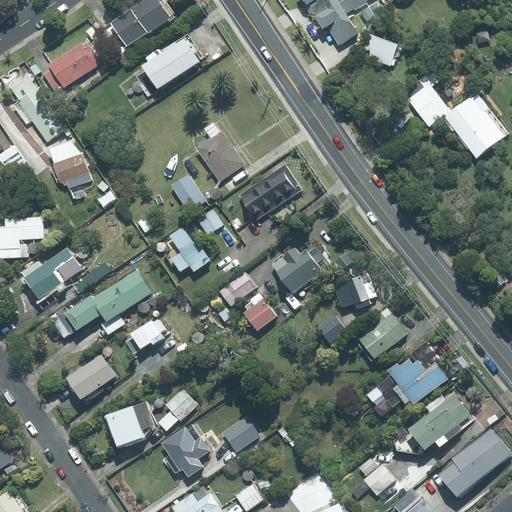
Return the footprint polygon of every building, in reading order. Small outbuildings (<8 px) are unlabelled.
[(153,0),(119,23),(135,46),(177,17),(171,8),(176,5),(172,0),(153,0)] [(303,0),(315,18),(319,15),(342,49),(365,34),(353,15),(376,0),(303,0)] [(90,31),(96,39),(102,35),(95,27),(90,31)] [(161,51),(146,60),(151,67),(154,66),(169,89),(210,61),(195,38),(166,57),(161,51)] [(395,49),(368,40),(369,61),(389,68),(390,67),(393,68),(395,63),(391,62),(395,49)] [(218,42),(207,50),(215,62),(227,54),(218,42)] [(57,67),(47,73),(60,91),(69,85),(71,88),(102,66),(101,65),(105,61),(92,43),(89,46),(87,43),(56,65),(57,67)] [(133,60),(129,63),(133,69),(145,61),(139,53),(132,58),(133,60)] [(42,90),(24,101),(51,142),(69,131),(42,90)] [(424,92),(409,104),(428,129),(444,117),(424,92)] [(444,121),(475,162),(503,141),(484,116),(481,117),(470,102),(444,121)] [(203,148),(226,181),(250,165),(227,131),(226,132),(220,123),(210,130),(216,139),(203,148)] [(55,150),(61,166),(51,170),(56,185),(67,181),(69,186),(73,184),(74,188),(96,180),(93,173),(96,172),(89,153),(82,156),(77,142),(55,150)] [(19,145),(2,155),(13,172),(22,167),(26,173),(33,169),(29,162),(19,145)] [(290,165),(245,195),(262,220),(307,190),(290,165)] [(177,186),(194,212),(211,201),(194,175),(177,186)] [(106,182),(101,187),(107,192),(112,187),(106,182)] [(217,210),(202,220),(213,235),(228,225),(217,210)] [(141,222),(149,232),(157,227),(149,216),(141,222)] [(26,248),(26,240),(48,239),(47,217),(12,219),(12,226),(0,227),(1,239),(0,239),(0,258),(26,257),(25,248),(26,248)] [(188,252),(179,259),(187,271),(197,265),(201,271),(217,260),(203,240),(200,242),(189,226),(176,235),(188,252)] [(301,247),(278,265),(306,299),(312,294),(307,288),(330,270),(312,248),(306,253),(301,247)] [(75,287),(72,282),(90,269),(74,248),(50,266),(46,260),(31,271),(50,298),(65,287),(69,292),(75,287)] [(350,256),(343,261),(350,271),(357,266),(350,256)] [(102,269),(78,286),(83,293),(101,281),(100,280),(107,275),(102,269)] [(111,313),(115,319),(107,325),(114,335),(129,324),(124,316),(158,293),(143,270),(103,297),(101,294),(75,312),(70,306),(61,313),(76,335),(86,328),(87,330),(111,313)] [(250,272),(232,286),(244,300),(261,286),(250,272)] [(365,275),(340,286),(349,306),(360,301),(364,310),(377,304),(375,299),(383,296),(377,282),(369,286),(365,275)] [(260,306),(252,312),(265,330),(283,316),(269,298),(268,299),(263,293),(255,299),(260,306)] [(372,325),(377,330),(368,337),(385,357),(415,333),(398,312),(395,315),(391,309),(372,325)] [(340,315),(324,328),(336,344),(352,331),(340,315)] [(172,337),(169,332),(173,329),(165,319),(160,322),(159,320),(140,333),(141,334),(130,342),(139,354),(150,347),(151,348),(161,341),(163,344),(172,337)] [(426,361),(435,353),(427,343),(414,353),(422,363),(419,365),(415,359),(406,366),(403,363),(395,370),(406,384),(394,394),(400,402),(409,395),(415,404),(421,399),(424,403),(455,379),(442,362),(433,370),(426,361)] [(110,355),(78,377),(92,399),(125,376),(110,355)] [(382,385),(373,394),(381,402),(390,393),(382,385)] [(170,405),(176,411),(164,422),(175,433),(203,406),(186,389),(170,405)] [(466,424),(477,413),(458,393),(450,401),(444,396),(432,407),(437,411),(418,429),(437,449),(446,441),(451,446),(470,428),(466,424)] [(289,420),(300,409),(290,399),(279,410),(289,420)] [(155,436),(152,429),(163,425),(154,400),(115,415),(128,447),(155,436)] [(356,404),(344,415),(354,426),(360,421),(357,417),(363,412),(356,404)] [(251,416),(228,432),(242,452),(265,436),(251,416)] [(190,427),(167,443),(188,471),(190,468),(197,477),(211,466),(205,458),(217,450),(208,437),(206,438),(197,425),(192,429),(190,427)] [(511,448),(494,428),(460,457),(464,461),(450,473),(470,496),(511,460),(511,448)] [(0,470),(1,470),(2,472),(17,461),(9,450),(0,456),(0,470)] [(374,458),(364,467),(371,475),(382,467),(374,458)] [(386,465),(369,480),(383,495),(400,480),(386,465)] [(272,479),(263,483),(265,490),(275,486),(272,479)] [(259,484),(242,495),(253,511),(270,499),(259,484)] [(209,486),(179,507),(181,511),(229,511),(230,511),(216,493),(214,494),(209,486)] [(31,511),(16,491),(0,502),(0,511),(31,511)] [(511,511),(511,500),(502,509),(505,511),(511,511)] [(348,511),(344,503),(326,511),(348,511)]
